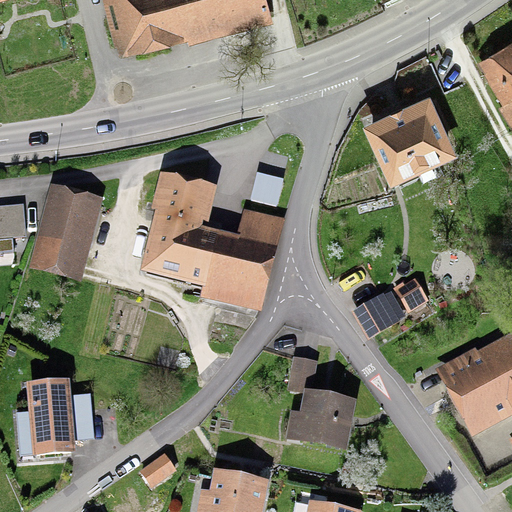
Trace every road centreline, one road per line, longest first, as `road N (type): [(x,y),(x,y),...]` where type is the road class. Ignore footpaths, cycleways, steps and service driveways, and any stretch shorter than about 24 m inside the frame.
road 1 (residential): [(288,282),(270,319),(186,416),(50,511)]
road 2 (secondary): [(0,140),(145,118),(315,72)]
road 3 (residential): [(288,282),(325,312),(471,511)]
road 4 (residential): [(315,72),(319,139),(288,282)]
road 5 (secondary): [(315,72),(458,0)]
